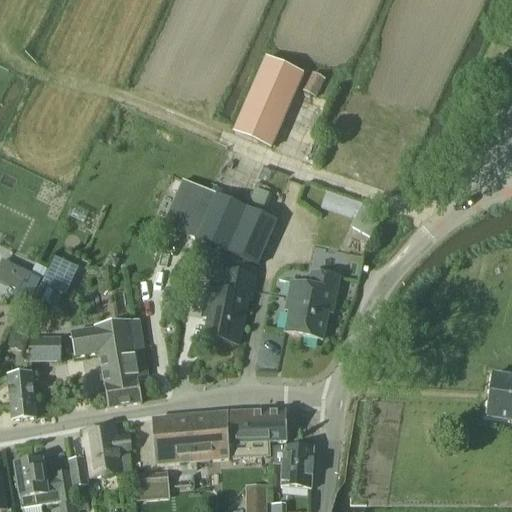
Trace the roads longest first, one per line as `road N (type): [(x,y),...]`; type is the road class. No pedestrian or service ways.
road 1 (unclassified): [(0,437),(249,395),(330,403)]
road 2 (tertiary): [(330,403),(382,289),(405,259),(466,209),(504,194)]
